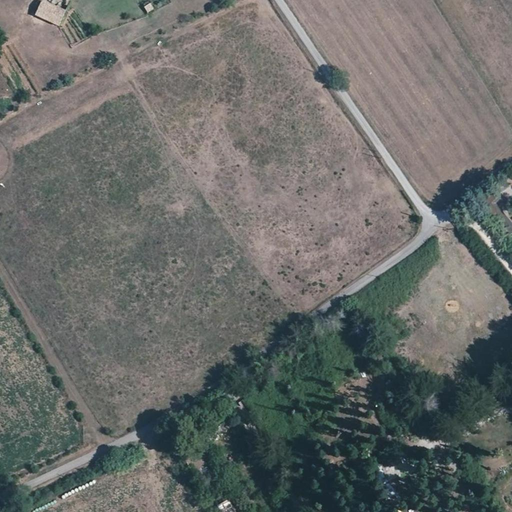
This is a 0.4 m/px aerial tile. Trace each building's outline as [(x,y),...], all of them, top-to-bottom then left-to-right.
[(58,25),(65,10),(43,0),(42,0),(36,14),(58,25)] [(145,7),(149,13),(155,9),(152,3),(145,7)] [(184,457),(194,474),(200,470),(207,466),(196,449),(184,457)] [(194,474),(200,483),(205,480),(200,470),(194,474)] [(201,485),(205,491),(210,488),(206,481),(201,485)] [(236,511),(227,499),(216,508),(219,511),(236,511)]
